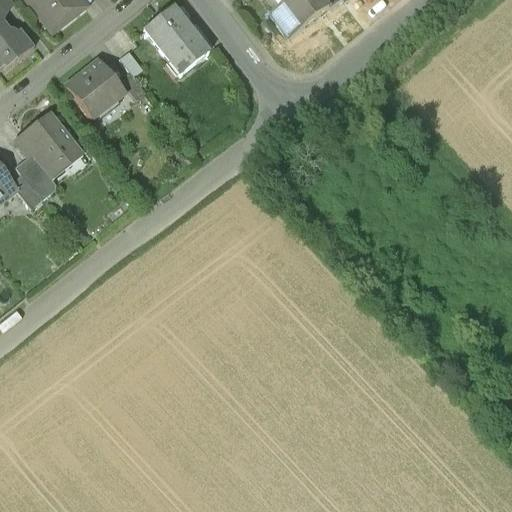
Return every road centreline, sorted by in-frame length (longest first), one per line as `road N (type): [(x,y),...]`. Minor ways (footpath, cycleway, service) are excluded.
road 1 (residential): [(300,112),(0,348)]
road 2 (residential): [(139,0),(0,108)]
road 3 (residential): [(428,0),(300,112)]
road 4 (residential): [(203,0),(261,79),(300,112)]
